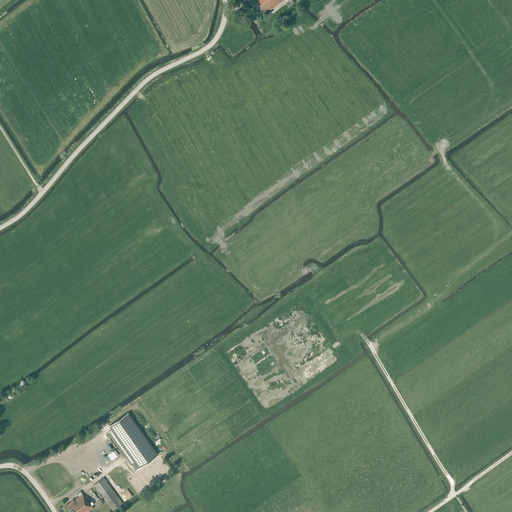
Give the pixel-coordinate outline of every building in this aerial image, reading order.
[(252,0),(262,13),(268,8),(270,10),(283,0),(252,0)] [(136,470),(158,455),(128,412),(109,426),(112,430),(108,432),(131,466),(133,464),(135,467),(134,467),(136,470)] [(67,452),(82,445),(81,442),(77,443),(76,441),(64,447),(67,452)] [(97,458),(103,466),(122,453),(116,445),(97,458)] [(108,504),(111,509),(112,510),(122,503),(103,477),(94,485),(108,504)] [(87,511),(93,508),(82,494),(72,501),(67,505),(71,511),(87,511)]
